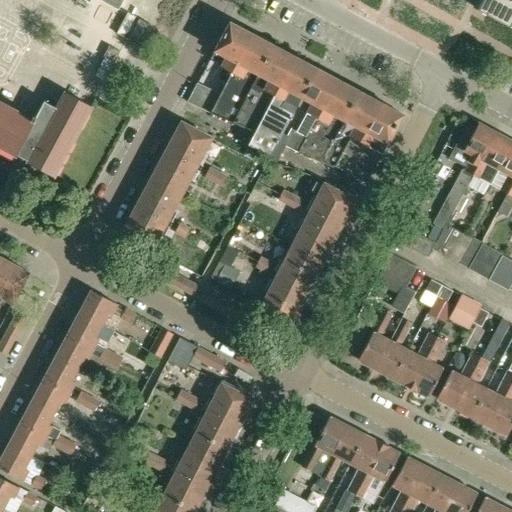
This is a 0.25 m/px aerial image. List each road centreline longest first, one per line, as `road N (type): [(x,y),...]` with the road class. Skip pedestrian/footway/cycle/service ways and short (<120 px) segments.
road 1 (residential): [(293,368),(443,71)]
road 2 (residential): [(84,264),(220,0)]
road 3 (residential): [(511,484),(293,368)]
road 4 (residential): [(293,368),(84,264)]
road 5 (residential): [(0,416),(84,264)]
road 6 (residential): [(219,511),(293,368)]
road 7 (unclassified): [(443,71),(312,0)]
